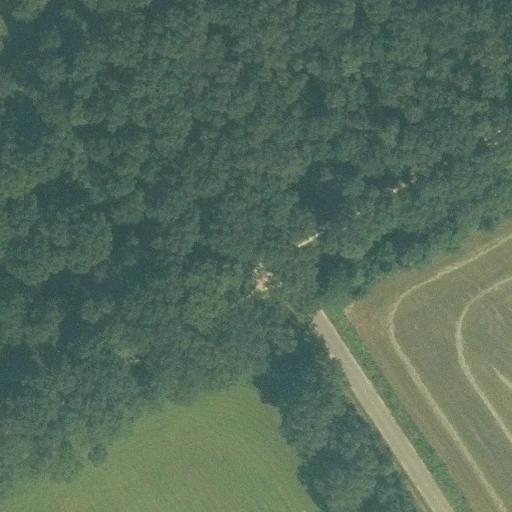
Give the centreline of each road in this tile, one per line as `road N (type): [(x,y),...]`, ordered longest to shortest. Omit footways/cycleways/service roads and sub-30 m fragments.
road 1 (unclassified): [(444,511),(99,0)]
road 2 (track): [(0,427),(278,265)]
road 3 (track): [(285,274),(511,140)]
